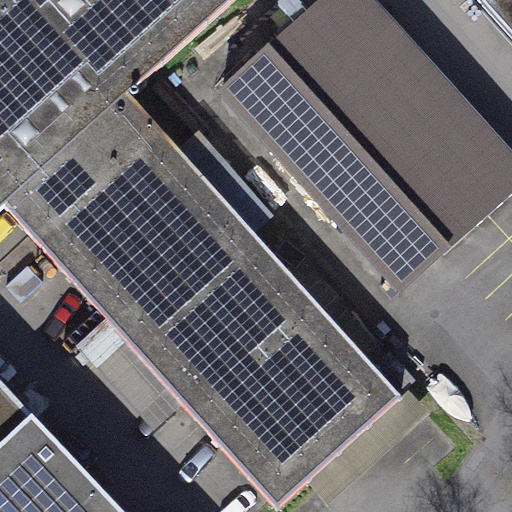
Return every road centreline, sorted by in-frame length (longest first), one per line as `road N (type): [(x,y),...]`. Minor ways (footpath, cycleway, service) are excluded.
road 1 (unknown): [(181,511),(0,301)]
road 2 (unknown): [(511,117),(407,0)]
